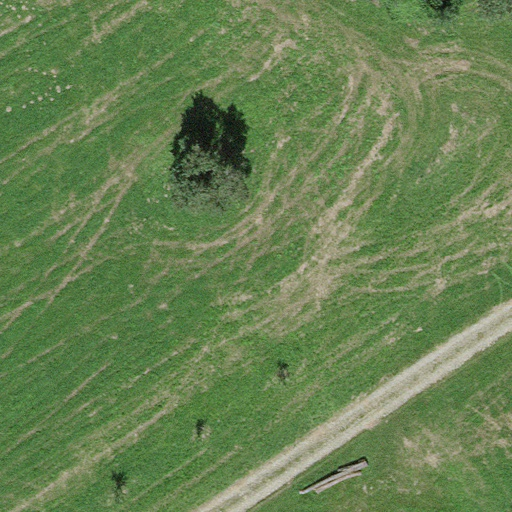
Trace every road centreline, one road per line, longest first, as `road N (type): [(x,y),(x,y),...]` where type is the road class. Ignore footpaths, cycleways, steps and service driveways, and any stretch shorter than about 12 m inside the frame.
road 1 (track): [(184,511),(291,312),(335,190),(351,62),(334,0)]
road 2 (track): [(227,511),(511,327)]
